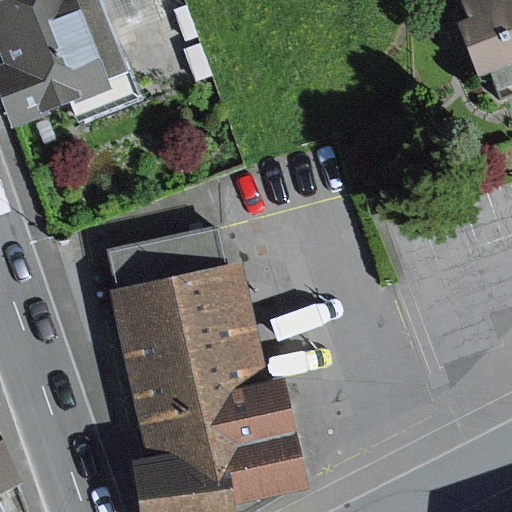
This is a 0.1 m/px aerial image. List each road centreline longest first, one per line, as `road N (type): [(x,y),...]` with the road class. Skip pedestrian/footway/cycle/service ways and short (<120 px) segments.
road 1 (primary): [(85,511),(0,258)]
road 2 (tertiary): [(511,455),(405,511)]
